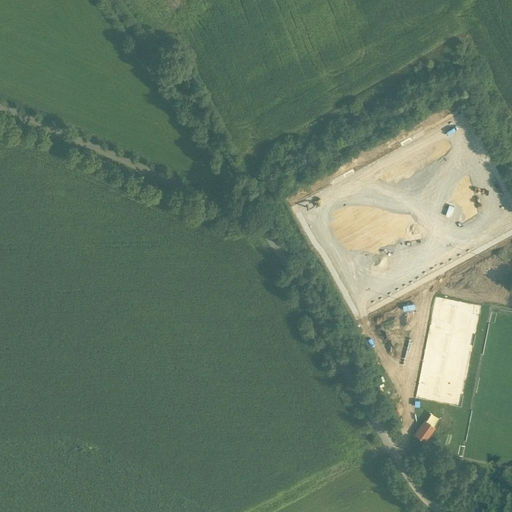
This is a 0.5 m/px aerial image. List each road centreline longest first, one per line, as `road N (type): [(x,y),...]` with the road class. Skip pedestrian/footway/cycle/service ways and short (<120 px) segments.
road 1 (unclassified): [(0,102),(250,212),(399,464),(439,511)]
road 2 (track): [(250,212),(181,76),(109,0)]
